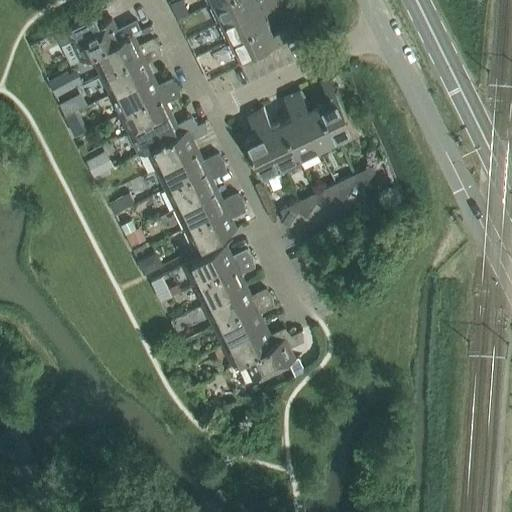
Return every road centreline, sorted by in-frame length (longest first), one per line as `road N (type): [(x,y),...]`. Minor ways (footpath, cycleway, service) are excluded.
road 1 (residential): [(313,318),(212,118)]
road 2 (primary): [(511,195),(415,0)]
road 3 (unclassified): [(511,285),(422,106)]
road 4 (residential): [(212,118),(385,31)]
road 5 (residential): [(212,118),(140,0)]
